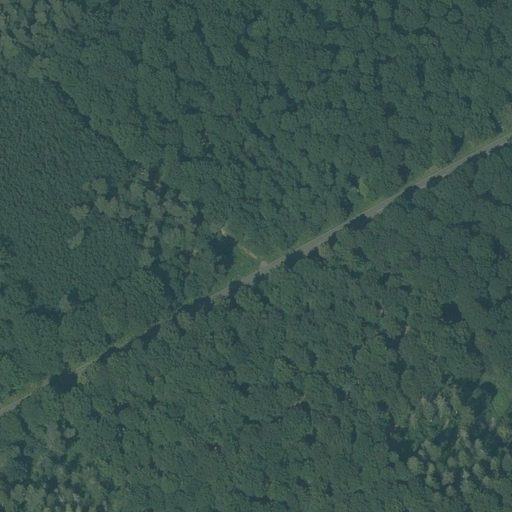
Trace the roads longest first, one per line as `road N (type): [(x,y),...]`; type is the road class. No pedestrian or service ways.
road 1 (secondary): [(0,418),(511,139)]
road 2 (unknown): [(276,268),(90,123),(42,69),(45,48),(127,0)]
road 3 (unknown): [(317,511),(297,341),(276,268)]
road 4 (track): [(276,268),(321,279),(459,350)]
